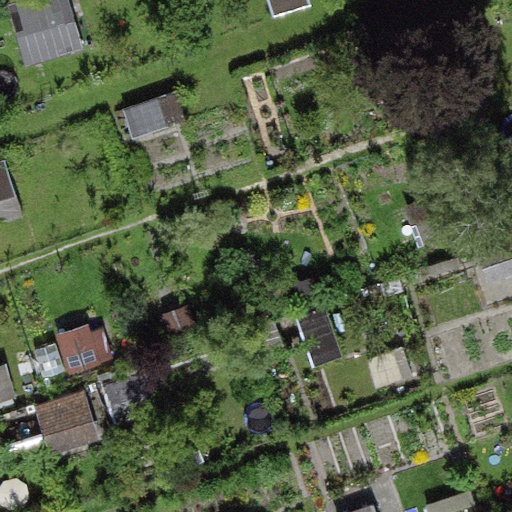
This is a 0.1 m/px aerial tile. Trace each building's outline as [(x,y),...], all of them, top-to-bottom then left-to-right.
[(80,0),(19,0),(32,57),(90,44),(80,0)] [(274,0),(278,11),(318,0),(274,0)] [(0,162),(0,216),(28,211),(16,159),(0,162)] [(13,357),(0,361),(0,399),(25,391),(13,357)] [(94,385),(44,395),(54,448),(105,437),(94,385)] [(399,511),(389,477),(339,493),(345,511),(399,511)]
